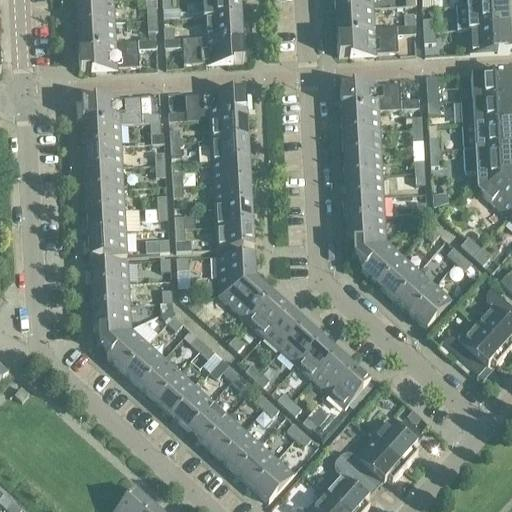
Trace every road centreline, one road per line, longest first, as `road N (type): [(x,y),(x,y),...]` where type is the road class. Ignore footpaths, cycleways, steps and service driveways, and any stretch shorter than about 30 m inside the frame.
road 1 (residential): [(304,0),(319,275),(484,427),(408,511)]
road 2 (residential): [(213,511),(41,356),(23,94)]
